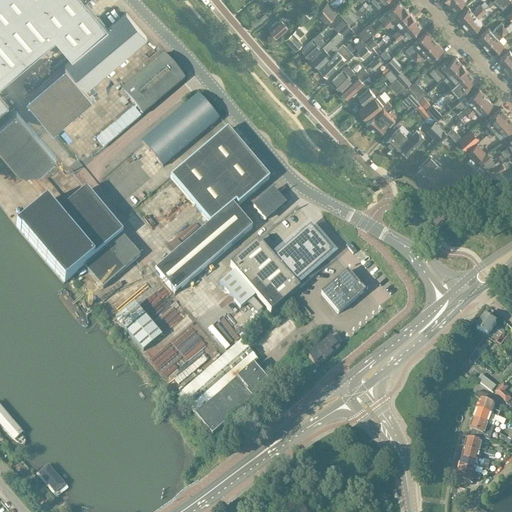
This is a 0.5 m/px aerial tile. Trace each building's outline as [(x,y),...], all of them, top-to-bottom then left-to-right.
[(0,0),(0,112),(9,106),(0,95),(0,84),(57,39),(71,57),(107,27),(84,0),(0,0)] [(326,3),(328,1),(327,0),(320,0),(314,6),(318,10),(315,13),(325,23),(336,13),(326,3)] [(386,11),(378,18),(381,21),(384,24),(404,6),(398,0),(397,0),(386,11)] [(451,0),(449,3),(454,9),(464,0),(451,0)] [(484,8),(488,5),(485,1),(481,5),(472,12),(468,7),(457,17),(464,25),(483,8),(484,8)] [(362,12),(366,8),(362,3),(358,8),(362,12)] [(358,8),(353,12),(348,6),(339,14),(349,25),(357,17),(362,12),(358,8)] [(397,23),(409,12),(404,6),(384,24),(386,27),(394,20),(397,23)] [(486,11),(484,8),(483,8),(464,25),(471,33),(482,23),(478,18),(486,11)] [(395,36),(415,18),(409,12),(397,23),(400,27),(392,34),(395,36)] [(72,57),(25,97),(51,129),(91,96),(85,89),(86,87),(90,84),(146,37),(136,26),(133,22),(126,13),(108,28),(72,57)] [(283,22),(288,18),(284,14),(280,18),(279,18),(268,29),(276,38),(288,27),(283,22)] [(301,22),(303,24),(309,18),(305,14),(298,21),(300,23),(301,22)] [(336,28),(343,21),(338,15),(331,22),(336,28)] [(408,36),(420,25),(415,18),(395,36),(397,39),(405,33),(408,36)] [(511,21),(505,28),(484,46),(487,49),(487,51),(489,53),(491,53),(492,54),(503,44),(498,39),(501,36),(507,31),(511,26),(511,21)] [(303,33),(307,28),(303,24),(301,22),(300,23),(296,27),(284,39),(294,49),(301,42),(307,37),(303,33)] [(502,25),(503,24),(501,22),(494,28),(494,29),(492,31),(488,27),(477,38),(478,39),(478,41),(480,43),(482,43),(484,46),(505,28),(502,25)] [(347,25),(346,24),(346,23),(338,30),(343,35),(350,27),(347,25)] [(364,27),(358,33),(364,40),(371,34),(375,30),(368,23),(364,27)] [(413,58),(434,40),(426,31),(414,42),(419,48),(417,50),(416,50),(413,47),(408,51),(411,54),(410,55),(413,58)] [(320,38),(323,36),(319,32),(300,50),(307,58),(319,46),(324,41),(320,38)] [(333,44),(341,36),(337,32),(328,41),(326,43),(309,60),(317,68),(328,56),(337,48),(333,44)] [(374,40),(372,38),(371,37),(366,41),(371,47),(376,43),(374,40)] [(365,43),(361,39),(354,46),(358,50),(363,45),(365,43)] [(430,60),(442,49),(434,40),(413,58),(416,61),(422,56),(421,55),(424,53),(430,60)] [(365,43),(363,45),(365,46),(369,51),(372,48),(366,42),(365,43)] [(347,60),(353,54),(343,44),(318,69),(325,76),(337,64),(344,57),(347,60)] [(363,59),(370,52),(369,51),(365,46),(357,53),(363,59)] [(391,57),(385,50),(378,56),(384,63),(391,57)] [(505,69),(511,62),(511,54),(508,50),(497,60),(499,62),(498,64),(500,66),(502,66),(505,69)] [(142,115),(183,80),(163,56),(121,90),(121,91),(119,93),(127,102),(129,100),(142,115)] [(405,56),(400,60),(404,65),(409,60),(405,56)] [(437,66),(434,68),(443,78),(448,73),(460,63),(454,56),(450,60),(447,57),(437,66)] [(374,69),(382,63),(377,57),(369,64),(374,69)] [(455,81),(467,71),(460,63),(448,73),(453,79),(450,81),(452,84),(455,81)] [(339,89),(355,73),(347,65),(331,81),(339,89)] [(356,76),(340,91),(347,98),(363,83),(361,81),(369,75),(363,69),(356,76)] [(452,84),(450,86),(459,95),(461,93),(471,84),(469,81),(473,77),(467,71),(455,81),(452,84)] [(396,76),(406,87),(411,83),(409,81),(401,72),(396,76)] [(423,77),(421,75),(418,72),(414,76),(418,81),(423,77)] [(395,91),(401,85),(395,79),(389,85),(395,91)] [(369,88),(358,97),(364,105),(381,90),(380,90),(387,85),(383,80),(377,85),(370,90),(369,88)] [(415,81),(408,88),(416,97),(423,90),(415,81)] [(90,84),(86,87),(92,94),(96,90),(90,84)] [(465,114),(485,97),(478,89),(467,99),(471,103),(462,111),(465,114)] [(379,94),(380,93),(374,97),(358,110),(365,119),(383,104),(386,108),(391,104),(387,99),(385,101),(379,94)] [(400,102),(405,107),(415,98),(410,93),(400,102)] [(456,95),(447,104),(451,108),(460,100),(456,95)] [(162,167),(217,120),(197,96),(141,143),(142,144),(133,152),(152,174),(161,167),(162,167)] [(419,100),(425,108),(430,104),(423,97),(419,100)] [(480,114),(491,104),(485,97),(465,114),(468,117),(476,109),(480,114)] [(425,118),(429,113),(420,104),(416,107),(425,118)] [(432,105),(426,110),(436,121),(439,118),(442,116),(432,105)] [(487,134),(507,116),(500,108),(489,118),(486,121),(490,126),(485,131),(487,134)] [(53,155),(54,155),(15,109),(0,120),(0,149),(25,179),(54,156),(53,155)] [(141,118),(133,109),(105,132),(113,141),(141,118)] [(389,125),(394,119),(383,109),(376,116),(374,115),(365,124),(377,135),(386,125),(387,123),(389,125)] [(460,118),(465,114),(462,111),(461,110),(456,114),(460,118)] [(504,134),(511,126),(511,121),(507,116),(487,134),(490,137),(496,132),(499,136),(503,133),(504,134)] [(459,127),(464,123),(460,118),(455,123),(459,127)] [(434,121),(425,130),(434,138),(426,145),(431,150),(447,134),(434,121)] [(408,131),(405,134),(398,127),(384,141),(392,149),(398,143),(400,145),(411,134),(408,131)] [(408,138),(395,151),(402,158),(415,145),(419,141),(424,137),(416,129),(412,134),(408,138)] [(237,207),(268,180),(226,130),(169,178),(209,225),(154,272),(173,295),(254,226),(244,215),(241,218),(232,206),(235,204),(237,207)] [(466,150),(477,140),(469,131),(457,141),(466,150)] [(457,133),(452,137),(455,141),(460,137),(457,133)] [(503,156),(508,154),(511,151),(511,140),(509,142),(510,144),(500,150),(501,153),(498,155),(500,159),(504,157),(503,156)] [(476,161),(485,152),(477,143),(467,151),(476,161)] [(482,166),(492,159),(487,153),(476,161),(482,166)] [(434,173),(441,165),(430,155),(423,164),(422,163),(415,171),(427,182),(434,174),(434,173)] [(476,163),(470,170),(478,176),(483,169),(476,163)] [(496,174),(504,169),(501,163),(493,168),(496,174)] [(62,284),(121,235),(85,191),(56,216),(45,202),(15,227),(62,284)] [(264,220),(283,204),(272,191),(253,207),(264,220)] [(253,246),(230,266),(257,297),(269,312),(292,292),(333,257),(312,233),(271,268),(263,258),(253,246)] [(139,257),(121,236),(82,269),(101,291),(139,257)] [(219,285),(240,310),(254,297),(233,272),(219,285)] [(337,315),(363,293),(346,273),(320,295),(337,315)] [(133,304),(125,310),(118,302),(108,311),(115,319),(114,320),(142,352),(160,337),(133,304)] [(487,337),(496,324),(485,317),(476,329),(487,337)] [(316,368),(338,350),(329,339),(308,358),(316,368)] [(475,365),(489,344),(483,340),(468,361),(475,365)] [(252,367),(257,363),(240,342),(177,398),(194,418),(211,437),(269,387),(252,367)] [(492,393),(496,387),(481,376),(477,382),(492,393)] [(486,402),(488,397),(477,393),(475,398),(480,400),(477,410),(498,418),(499,414),(493,412),(495,406),(486,402)] [(510,398),(504,393),(495,393),(505,403),(510,398)] [(498,418),(477,410),(473,420),(488,426),(493,427),(495,422),(503,426),(505,422),(498,418)] [(0,414),(0,431),(18,452),(26,444),(0,414)] [(493,427),(488,426),(473,420),(469,430),(472,431),(471,436),(483,439),(484,436),(486,431),(492,433),(494,428),(493,427)] [(482,443),(483,439),(471,436),(469,440),(467,439),(464,450),(479,454),(486,455),(487,451),(480,450),(482,443)] [(478,460),(479,454),(464,450),(461,461),(483,465),(484,461),(478,460)] [(40,460),(33,466),(60,497),(67,491),(40,460)] [(484,461),(483,465),(461,461),(459,471),(475,474),(476,468),(487,471),(488,466),(489,465),(489,464),(489,462),(484,461)] [(481,476),(475,474),(459,471),(456,481),(472,485),(473,478),(480,480),(481,476)] [(11,476),(7,479),(16,489),(20,486),(11,476)]
